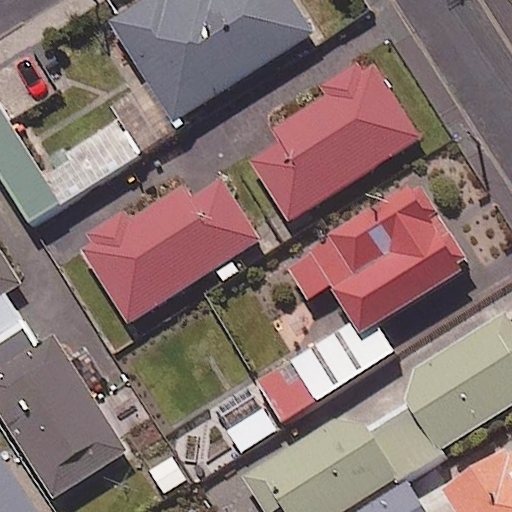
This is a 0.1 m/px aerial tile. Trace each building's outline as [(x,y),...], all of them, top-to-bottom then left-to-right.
[(160,0),(116,28),(180,131),(321,44),(293,0),(186,0),(175,7),(170,0),(160,0)] [(425,143),(374,63),(324,94),(329,103),(247,155),(293,227),(425,143)] [(45,173),(68,208),(174,141),(146,96),(116,115),(122,124),(45,173)] [(0,102),(0,172),(34,230),(65,212),(0,102)] [(265,248),(226,181),(192,201),(187,191),(86,251),(131,327),(265,248)] [(261,389),(286,430),(401,359),(384,331),(476,275),(424,189),(291,269),(313,306),(336,292),(358,330),(261,389)] [(0,339),(25,325),(9,299),(25,289),(0,248),(0,339)] [(511,320),(223,495),(233,511),(244,511),(261,502),(266,511),(288,511),(290,511),(355,511),(511,417),(511,320)] [(25,325),(0,339),(0,411),(58,504),(132,457),(58,340),(41,351),(25,325)] [(0,511),(38,511),(0,454),(0,511)] [(511,511),(511,458),(450,497),(459,511),(511,511)] [(427,511),(413,489),(375,511),(427,511)]
